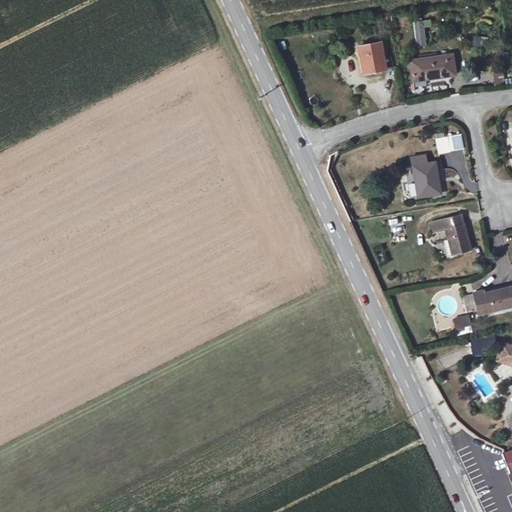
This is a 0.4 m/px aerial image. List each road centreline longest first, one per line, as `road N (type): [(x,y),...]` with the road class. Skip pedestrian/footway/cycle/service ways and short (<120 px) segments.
road 1 (secondary): [(466,511),(302,153)]
road 2 (residential): [(302,153),(389,120),(511,100)]
road 3 (secondary): [(302,153),(231,0)]
